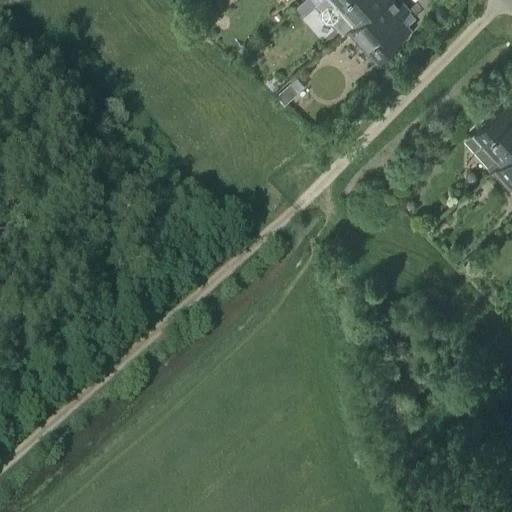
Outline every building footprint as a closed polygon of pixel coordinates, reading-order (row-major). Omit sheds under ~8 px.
[(320,0),(316,4),(322,10),(321,13),(321,15),(321,17),(322,19),(323,21),(325,23),(328,24),(330,24),(334,23),(344,35),(348,30),(349,31),(375,9),(384,0),(320,0)] [(376,62),(412,30),(402,18),(411,10),(401,0),(384,0),(375,9),(349,31),(376,62)] [(293,96),(285,87),(276,95),(284,104),(293,96)] [(511,105),(508,101),(472,133),(500,164),(497,166),(493,169),(494,170),(511,154),(511,105)] [(511,189),(511,154),(494,170),(511,189)] [(490,173),(493,169),(497,166),(493,163),(486,169),(490,173)]
